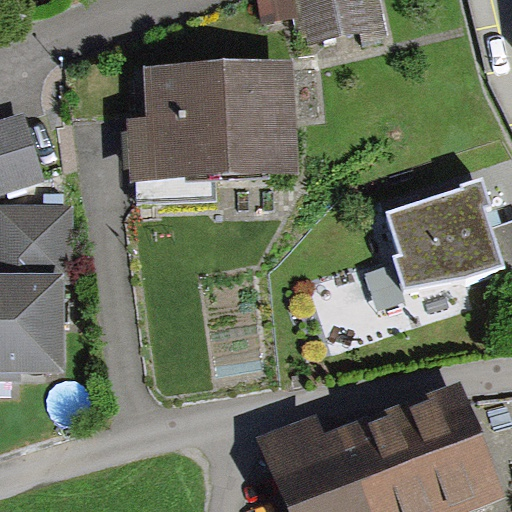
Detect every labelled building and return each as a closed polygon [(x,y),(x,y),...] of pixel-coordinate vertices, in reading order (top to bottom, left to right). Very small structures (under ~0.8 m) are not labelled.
[(295,0),(257,0),(262,28),(299,21),(295,0)] [(297,0),(308,49),(388,33),(380,0),(297,0)] [(293,69),(146,76),(148,126),(128,127),(132,192),(299,183),(293,69)] [(25,117),(0,124),(0,198),(48,184),(25,117)] [(493,215),(484,187),(460,194),(461,197),(387,221),(401,263),(393,265),(405,299),(462,290),(507,275),(511,289),(511,225),(493,232),(488,217),(493,215)] [(0,281),(67,280),(68,289),(77,289),(76,210),(0,210),(0,281)] [(0,281),(0,384),(69,384),(68,289),(67,280),(0,281)] [(318,422),(259,446),(283,511),(494,511),(508,506),(462,389),(326,443),(318,422)]
